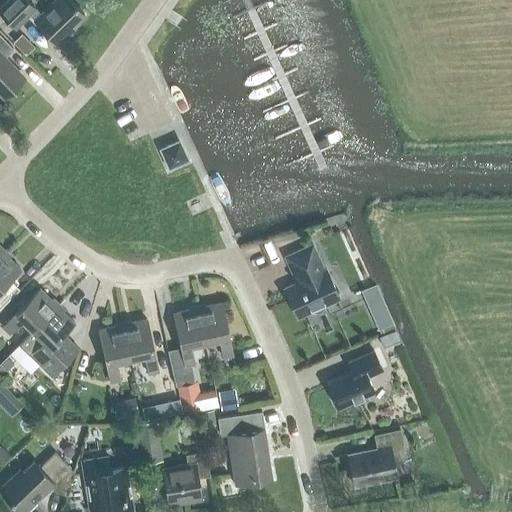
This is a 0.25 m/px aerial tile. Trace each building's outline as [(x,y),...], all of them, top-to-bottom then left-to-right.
[(83,15),(68,0),(55,0),(40,15),(25,0),(8,0),(0,8),(0,14),(14,29),(27,15),(57,46),(67,35),(65,33),(83,15)] [(34,48),(21,35),(12,43),(25,56),(34,48)] [(0,94),(4,98),(23,79),(3,59),(12,50),(0,37),(0,94)] [(160,150),(168,168),(186,160),(178,142),(160,150)] [(296,283),(283,288),(296,318),(311,311),(312,313),(317,313),(321,311),(324,308),(323,306),(338,299),(325,269),(323,270),(311,244),(284,257),(296,283)] [(0,308),(4,304),(0,299),(0,289),(19,270),(2,252),(0,254),(0,308)] [(21,321),(31,331),(56,306),(39,289),(14,314),(1,327),(8,334),(21,321)] [(380,299),(365,305),(377,332),(392,325),(380,299)] [(220,303),(196,308),(204,342),(218,339),(222,358),(231,355),(227,337),(228,337),(220,303)] [(56,306),(31,331),(18,344),(50,376),(77,349),(62,335),(74,323),(56,306)] [(204,342),(196,308),(172,314),(180,348),(184,366),(194,364),(190,345),(204,342)] [(130,359),(143,356),(147,374),(157,372),(153,354),(146,319),(122,325),(130,359)] [(115,362),(130,359),(122,325),(98,330),(105,364),(106,364),(110,382),(119,380),(115,362)] [(390,343),(386,333),(377,336),(382,346),(390,343)] [(351,371),(325,382),(336,408),(373,392),(367,377),(382,371),(373,350),(347,362),(351,371)] [(198,393),(194,394),(191,382),(176,386),(182,413),(201,409),(198,393)] [(219,398),(220,410),(237,407),(235,395),(219,398)] [(160,404),(163,416),(180,412),(178,400),(160,404)] [(124,404),(127,416),(138,413),(136,401),(124,404)] [(201,413),(203,427),(215,425),(213,411),(201,413)] [(226,434),(233,485),(271,479),(261,411),(217,418),(220,435),(226,434)] [(134,424),(140,464),(162,461),(156,421),(134,424)] [(347,455),(354,486),(396,477),(391,456),(404,453),(399,430),(373,435),(376,448),(347,455)] [(186,465),(162,469),(168,504),(200,499),(196,479),(209,476),(204,452),(185,455),(186,465)] [(23,511),(47,489),(64,495),(72,472),(54,453),(38,468),(33,462),(14,480),(11,477),(0,487),(0,491),(19,511),(23,511)] [(132,511),(125,467),(110,469),(107,456),(80,460),(89,511),(104,508),(105,511),(132,511)] [(401,485),(403,493),(414,490),(413,483),(401,485)]
